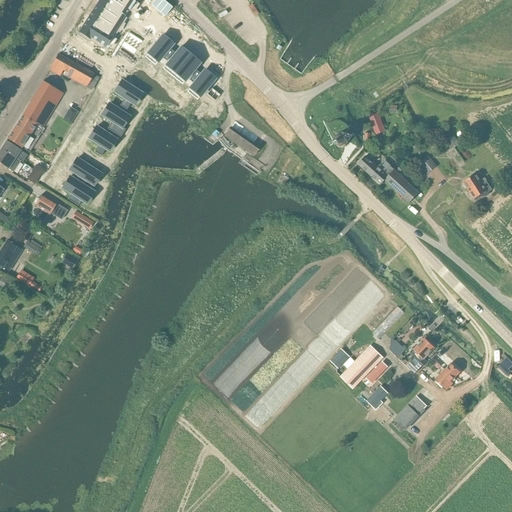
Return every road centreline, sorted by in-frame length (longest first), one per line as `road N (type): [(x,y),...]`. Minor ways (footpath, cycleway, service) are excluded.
road 1 (tertiary): [(511,342),(316,150),(235,57)]
road 2 (track): [(280,106),(460,0)]
road 3 (residential): [(59,35),(115,68),(46,186)]
